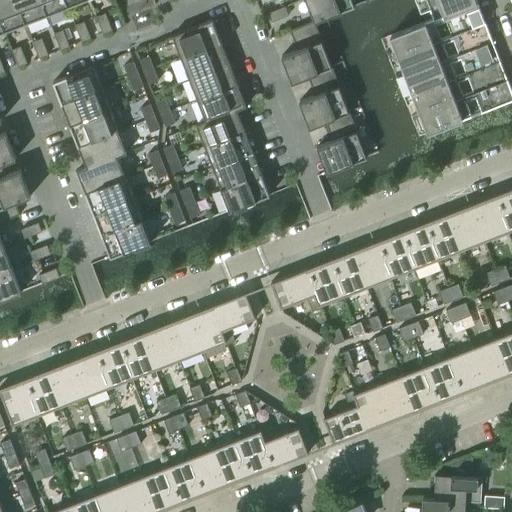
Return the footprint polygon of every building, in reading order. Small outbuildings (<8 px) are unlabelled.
[(0,0),(0,20),(4,32),(26,23),(16,0),(0,0)] [(16,0),(26,23),(47,15),(40,0),(16,0)] [(40,0),(47,15),(68,7),(65,0),(40,0)] [(352,0),(309,0),(317,19),(314,20),(314,21),(326,17),(355,6),(352,0)] [(426,0),(430,10),(434,19),(478,2),(476,0),(426,0)] [(391,36),(398,56),(441,39),(435,24),(446,20),(452,35),(485,22),(478,2),(434,19),(391,36)] [(268,13),(272,22),(289,15),(285,6),(268,13)] [(112,30),(105,13),(96,17),(103,33),(112,30)] [(172,35),(181,57),(221,42),(212,19),(172,35)] [(292,81),(332,66),(314,21),(314,20),(290,29),(298,49),(282,55),(283,57),(285,56),(294,80),(292,81)] [(75,25),(82,42),(90,38),(84,21),(75,25)] [(398,56),(406,75),(449,58),(443,43),(453,39),(459,54),(493,41),(485,22),(452,35),(441,39),(398,56)] [(54,33),(60,50),(69,46),(63,30),(54,33)] [(33,42),(39,58),(48,55),(42,38),(33,42)] [(406,75),(413,94),(456,77),(450,62),(460,58),(466,73),(500,60),(493,41),(459,54),(449,58),(406,75)] [(181,57),(189,78),(229,63),(221,42),(181,57)] [(12,50),(18,67),(27,63),(21,46),(12,50)] [(139,59),(144,72),(154,68),(149,56),(139,59)] [(413,94),(421,113),(463,96),(457,81),(468,77),(474,92),(508,79),(500,60),(466,73),(456,77),(413,94)] [(124,65),(129,77),(139,74),(134,61),(124,65)] [(189,78),(198,100),(238,84),(229,63),(189,78)] [(53,82),(62,104),(102,88),(93,66),(53,82)] [(309,126),(310,127),(349,111),(332,66),(292,81),(292,82),(308,76),(315,94),(300,101),(300,102),(302,101),(312,125),(309,126)] [(154,68),(144,72),(149,84),(159,80),(154,68)] [(139,74),(129,77),(134,90),(144,86),(139,74)] [(511,89),(508,79),(474,92),(463,96),(421,113),(429,133),(472,116),(465,100),(475,96),(482,112),(511,100),(511,89)] [(196,124),(197,124),(236,109),(237,110),(246,106),(238,84),(198,100),(206,120),(196,124)] [(62,104),(70,125),(110,109),(102,88),(62,104)] [(156,102),(161,114),(170,110),(165,98),(156,102)] [(141,107),(146,120),(155,116),(150,104),(141,107)] [(70,125),(78,146),(118,131),(110,109),(70,125)] [(197,124),(205,146),(245,130),(237,110),(236,109),(197,124)] [(170,110),(161,114),(165,126),(175,122),(170,110)] [(349,111),(310,127),(326,121),(333,140),(317,146),(318,147),(320,146),(329,170),(327,171),(327,172),(367,157),(349,111)] [(155,116),(146,120),(150,132),(160,128),(155,116)] [(205,146),(213,167),(253,151),(245,130),(205,146)] [(78,146),(86,166),(87,167),(127,152),(118,131),(78,146)] [(0,134),(0,178),(21,170),(21,169),(5,175),(1,164),(16,158),(16,157),(13,158),(4,134),(6,133),(0,134)] [(163,148),(168,160),(178,156),(173,144),(163,148)] [(148,154),(153,166),(163,162),(158,150),(148,154)] [(213,167),(221,188),(261,172),(253,151),(213,167)] [(77,170),(86,192),(126,177),(118,156),(127,153),(127,152),(87,167),(86,166),(77,170)] [(178,156),(168,160),(173,172),(183,168),(178,156)] [(163,162),(153,166),(158,178),(167,174),(163,162)] [(21,170),(0,178),(0,222),(20,215),(15,202),(31,196),(30,194),(28,195),(19,172),(21,171),(21,170)] [(261,172),(221,188),(230,210),(270,195),(261,172)] [(86,192),(94,213),(134,198),(126,177),(86,192)] [(180,190),(185,202),(194,199),(190,186),(180,190)] [(511,230),(511,189),(507,191),(506,191),(505,192),(495,196),(494,195),(508,232),(511,230)] [(165,196),(169,208),(179,205),(174,192),(165,196)] [(485,241),(508,232),(494,195),(493,196),(485,200),(484,199),(483,200),(478,202),(476,202),(476,203),(472,205),(471,204),(485,241)] [(94,213),(102,235),(142,219),(134,198),(94,213)] [(194,199),(185,202),(191,218),(200,214),(194,199)] [(461,250),(485,241),(471,204),(470,204),(470,206),(460,209),(459,209),(458,210),(449,214),(447,213),(461,250)] [(179,205),(169,208),(175,224),(185,220),(179,205)] [(438,259),(461,250),(447,213),(446,215),(437,219),(435,218),(434,219),(431,221),(429,220),(429,222),(425,223),(424,222),(438,259)] [(142,219),(102,235),(111,257),(151,241),(142,219)] [(21,229),(25,238),(42,231),(38,222),(21,229)] [(414,268),(438,259),(424,222),(423,224),(415,227),(413,226),(412,228),(401,232),(400,232),(414,268)] [(391,277),(414,268),(400,232),(399,233),(391,236),(389,236),(389,237),(378,241),(376,241),(391,277)] [(367,286),(391,277),(376,241),(375,242),(366,246),(364,245),(363,247),(360,248),(358,248),(358,249),(354,251),(353,250),(367,286)] [(30,251),(33,260),(50,254),(47,245),(30,251)] [(0,247),(0,273),(13,268),(10,269),(2,247),(4,247),(4,246),(0,247)] [(344,296),(367,286),(353,250),(352,251),(342,255),(341,255),(340,256),(331,260),(329,259),(344,296)] [(320,305),(344,296),(329,259),(328,261),(319,264),(317,264),(317,265),(307,269),(306,268),(305,269),(320,308),(321,307),(320,305)] [(506,265),(496,269),(501,282),(511,278),(506,265)] [(13,268),(0,273),(0,299),(22,292),(21,291),(19,291),(11,270),(13,269),(13,268)] [(42,282),(42,284),(59,277),(59,276),(56,268),(39,275),(42,282)] [(313,311),(320,308),(305,269),(271,282),(281,307),(308,297),(313,311)] [(501,282),(496,269),(486,273),(491,285),(501,282)] [(457,281),(448,284),(454,300),(464,296),(457,281)] [(454,300),(448,284),(438,288),(444,304),(454,300)] [(511,284),(503,287),(508,300),(511,298),(511,284)] [(508,300),(503,287),(493,291),(498,304),(508,300)] [(246,292),(213,305),(228,344),(235,341),(230,327),(256,317),(246,292)] [(411,302),(401,305),(407,318),(416,315),(411,302)] [(466,302),(456,306),(461,318),(471,314),(466,302)] [(190,315),(188,314),(202,350),(226,341),(227,344),(228,344),(213,305),(211,305),(210,307),(201,310),(200,310),(199,311),(190,315)] [(407,318),(401,305),(391,309),(396,322),(407,318)] [(461,318),(456,306),(446,309),(451,322),(461,318)] [(166,324),(165,323),(179,360),(202,350),(188,314),(187,316),(179,319),(178,318),(177,320),(166,324)] [(368,318),(373,332),(383,328),(378,315),(368,318)] [(418,320),(409,324),(414,337),(423,333),(418,320)] [(350,325),(354,337),(365,332),(361,321),(350,325)] [(143,333),(141,333),(155,369),(179,360),(165,323),(164,325),(156,328),(154,327),(154,329),(143,333)] [(414,337),(409,324),(399,328),(404,341),(414,337)] [(329,331),(334,344),(345,341),(339,327),(329,331)] [(511,331),(496,338),(510,374),(511,373),(511,372),(511,331)] [(119,342),(118,342),(132,378),(155,369),(141,333),(140,334),(131,338),(129,337),(128,339),(125,340),(123,340),(123,341),(119,342)] [(375,337),(380,350),(390,346),(385,333),(375,337)] [(496,338),(472,347),(486,383),(487,382),(495,379),(497,379),(497,378),(508,374),(510,374),(496,338)] [(95,352),(94,351),(108,387),(132,378),(118,342),(117,342),(117,343),(108,347),(107,346),(106,347),(101,349),(100,349),(99,350),(95,352)] [(472,347),(449,356),(463,393),(463,391),(472,388),(473,389),(474,387),(485,383),(486,383),(472,347)] [(338,354),(343,367),(354,363),(348,350),(338,354)] [(72,361),(71,360),(85,396),(108,387),(94,351),(93,352),(83,356),(82,356),(81,357),(78,359),(76,358),(75,359),(72,361)] [(449,356),(425,365),(439,402),(440,400),(449,396),(451,397),(451,396),(455,394),(457,395),(457,393),(461,392),(463,393),(449,356)] [(48,370),(47,369),(61,406),(85,396),(71,360),(70,360),(70,362),(61,365),(60,364),(59,366),(54,368),(53,367),(52,369),(48,370)] [(425,365),(401,374),(416,411),(416,409),(426,406),(427,406),(428,405),(437,401),(439,402),(425,365)] [(227,372),(232,384),(242,380),(237,368),(227,372)] [(25,379),(24,379),(38,415),(61,406),(47,369),(46,371),(36,375),(35,374),(34,376),(31,377),(29,376),(28,378),(25,379)] [(401,374),(378,384),(392,420),(393,418),(401,415),(402,416),(403,415),(408,413),(409,413),(410,412),(414,410),(415,411),(416,411),(401,374)] [(38,415),(24,379),(23,379),(23,380),(13,384),(11,383),(11,385),(1,389),(0,388),(0,390),(13,424),(38,415)] [(190,387),(195,401),(205,397),(200,383),(190,387)] [(354,390),(353,390),(368,429),(369,429),(370,427),(379,424),(380,425),(381,423),(390,419),(392,420),(378,384),(355,393),(354,390)] [(236,394),(241,407),(251,403),(246,390),(236,394)] [(368,429),(353,390),(345,393),(350,407),(324,417),(334,443),(368,429)] [(176,393),(166,396),(172,410),(181,406),(176,393)] [(172,410),(166,396),(156,400),(162,414),(172,410)] [(197,406),(203,421),(213,417),(207,403),(197,406)] [(129,411),(119,415),(124,428),(134,425),(129,411)] [(183,412),(174,415),(179,430),(189,426),(183,412)] [(124,428),(119,415),(109,419),(114,432),(124,428)] [(179,430),(174,415),(164,419),(169,434),(179,430)] [(267,423),(260,426),(261,429),(275,466),(309,453),(299,427),(273,437),(267,423)] [(261,429),(237,439),(251,475),(251,474),(261,470),(263,470),(263,469),(273,465),(274,466),(275,466),(261,429)] [(82,430),(72,433),(77,447),(87,443),(82,430)] [(136,430),(126,434),(132,448),(141,445),(136,430)] [(77,447),(72,433),(62,437),(67,451),(77,447)] [(132,448),(126,434),(116,438),(122,452),(132,448)] [(0,442),(0,443),(5,455),(15,451),(10,438),(0,442)] [(237,439),(213,448),(227,484),(228,483),(238,479),(239,480),(240,478),(244,477),(245,477),(246,476),(249,474),(251,475),(237,439)] [(34,449),(40,464),(50,460),(49,457),(44,445),(34,449)] [(89,448),(79,452),(85,466),(95,462),(89,448)] [(213,448),(190,457),(204,493),(205,492),(213,489),(214,489),(215,488),(220,486),(221,487),(222,485),(226,484),(227,484),(213,448)] [(15,451),(5,455),(10,468),(20,464),(15,451)] [(85,466),(79,452),(69,456),(75,470),(85,466)] [(190,457),(166,466),(180,503),(182,502),(191,497),(192,498),(193,496),(197,495),(198,496),(199,494),(202,493),(204,493),(190,457)] [(50,460),(40,464),(45,477),(55,473),(50,460)] [(166,466),(142,475),(157,511),(157,510),(165,507),(167,508),(168,506),(172,504),(174,505),(175,503),(179,502),(180,503),(166,466)] [(429,497),(429,498),(434,498),(466,500),(481,501),(483,476),(436,474),(434,497),(429,497)] [(142,475),(119,484),(129,511),(152,511),(155,511),(157,511),(142,475)] [(15,482),(20,495),(30,491),(26,478),(15,482)] [(129,511),(119,484),(95,494),(102,511),(129,511)] [(30,491),(20,495),(25,508),(35,504),(30,491)] [(102,511),(95,494),(72,503),(75,511),(102,511)] [(484,507),(494,507),(495,496),(485,495),(484,507)] [(495,496),(494,507),(504,508),(505,496),(495,496)] [(429,498),(428,511),(464,511),(466,501),(481,502),(481,501),(466,500),(434,498),(429,498)] [(334,511),(368,511),(363,500),(334,511)] [(75,511),(72,503),(48,511),(75,511)]
